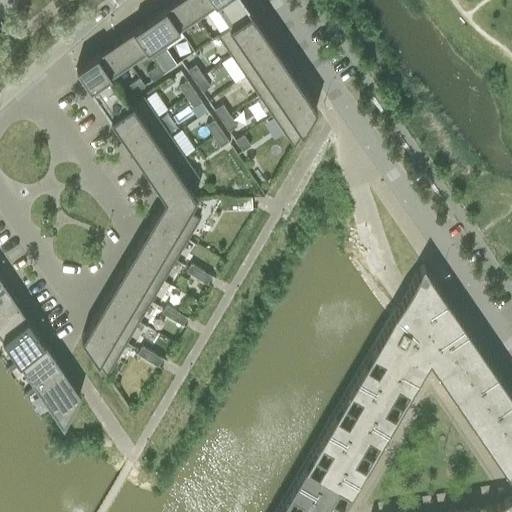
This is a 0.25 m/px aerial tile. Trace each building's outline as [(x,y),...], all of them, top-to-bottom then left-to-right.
[(214,3),(212,0),(175,0),(166,6),(180,27),(214,3)] [(212,0),(214,3),(216,7),(230,26),(249,13),(250,12),(242,0),(212,0)] [(180,27),(166,6),(132,30),(146,50),(151,58),(166,48),(160,40),(180,27)] [(250,12),(249,13),(230,26),(223,30),(217,35),(222,42),(230,55),(237,50),(262,33),(264,32),(250,12)] [(146,50),(132,30),(96,54),(110,75),(146,50)] [(264,32),(262,33),(237,50),(230,55),(241,71),(244,75),(276,53),(278,52),(264,32)] [(165,49),(151,58),(156,65),(157,65),(162,73),(176,64),(165,49)] [(278,52),(276,53),(244,75),(258,95),(289,74),(291,72),(278,52)] [(96,54),(75,68),(89,89),(106,113),(126,99),(126,98),(110,75),(96,54)] [(194,80),(202,75),(195,64),(187,70),(194,80)] [(162,73),(157,65),(156,65),(146,72),(152,80),(162,73)] [(291,72),(289,74),(258,95),(259,97),(271,115),(303,94),(305,92),(291,72)] [(194,80),(201,91),(209,86),(202,75),(194,80)] [(139,77),(128,85),(133,93),(144,85),(139,77)] [(193,91),(186,80),(178,86),(185,96),(193,91)] [(193,91),(185,96),(193,107),(201,101),(193,91)] [(305,92),(303,94),(271,115),(276,122),(293,147),(314,111),(316,108),(305,92)] [(122,138),(132,131),(156,115),(143,95),(130,104),(109,118),(122,137),(122,138)] [(221,120),(229,115),(222,104),(214,110),(221,120)] [(156,115),(132,131),(122,138),(130,148),(136,157),(170,134),(164,126),(157,115),(156,115)] [(229,115),(221,120),(228,131),(236,125),(229,115)] [(212,136),(221,130),(213,119),(205,125),(212,136)] [(221,130),(212,136),(220,147),(228,141),(221,130)] [(150,176),(183,154),(170,134),(136,157),(149,177),(150,176)] [(243,134),(234,140),(237,143),(242,151),(250,145),(245,137),(243,134)] [(150,176),(149,177),(153,183),(163,198),(165,198),(195,197),(186,184),(198,176),(183,154),(150,176)] [(251,208),(251,196),(237,197),(237,209),(251,208)] [(184,236),(187,237),(190,233),(199,217),(187,210),(195,197),(165,198),(163,198),(152,217),(155,218),(184,236)] [(237,197),(226,197),(226,209),(237,209),(237,197)] [(155,218),(152,217),(149,223),(140,237),(162,250),(175,258),(187,237),(184,236),(155,218)] [(162,250),(140,237),(136,245),(128,258),(157,275),(163,279),(175,258),(162,250)] [(163,279),(157,275),(128,258),(116,279),(151,299),(161,281),(163,279)] [(196,277),(201,269),(190,263),(186,271),(196,277)] [(395,310),(423,352),(464,324),(422,263),(403,295),(395,310)] [(196,277),(206,283),(211,276),(201,269),(196,277)] [(0,295),(8,290),(0,277),(0,295)] [(151,299),(116,279),(103,300),(138,320),(151,299)] [(0,333),(0,334),(26,316),(8,290),(0,295),(0,333)] [(91,320),(126,341),(138,320),(103,300),(91,320)] [(171,319),(176,311),(166,305),(161,312),(171,319)] [(428,360),(423,352),(395,310),(371,350),(418,377),(428,360)] [(171,319),(182,325),(186,317),(176,311),(171,319)] [(44,342),(26,316),(0,334),(2,337),(18,360),(44,342)] [(126,341),(91,320),(81,337),(106,375),(126,341)] [(423,352),(428,360),(440,377),(481,349),(464,324),(423,352)] [(62,368),(44,342),(18,360),(20,363),(36,386),(62,368)] [(147,360),(152,352),(141,346),(136,354),(147,360)] [(481,349),(440,377),(457,402),(498,374),(481,349)] [(371,350),(364,363),(411,390),(418,377),(371,350)] [(147,360),(157,366),(162,358),(152,352),(147,360)] [(18,360),(5,369),(7,372),(20,363),(18,360)] [(364,363),(356,375),(403,403),(411,390),(364,363)] [(62,368),(36,386),(38,388),(53,411),(62,424),(79,394),(62,368)] [(511,394),(498,374),(457,402),(474,427),(511,401),(511,394)] [(356,375),(349,388),(396,416),(403,403),(356,375)] [(36,386),(22,394),(25,397),(38,388),(36,386)] [(349,388),(341,401),(388,428),(396,416),(349,388)] [(341,401),(334,414),(381,441),(388,428),(341,401)] [(511,437),(511,401),(474,427),(492,452),(511,437)] [(334,414),(326,427),(373,454),(381,441),(334,414)] [(326,427),(319,439),(366,467),(373,454),(326,427)] [(511,475),(511,437),(492,452),(509,477),(511,475)] [(319,439),(311,452),(358,480),(366,467),(319,439)] [(311,452),(304,465),(351,493),(358,480),(311,452)] [(304,465),(296,478),(343,505),(351,493),(304,465)] [(296,478),(289,491),(325,511),(339,511),(343,505),(296,478)] [(325,511),(289,491),(281,504),(295,511),(325,511)] [(511,511),(511,505),(506,497),(496,504),(499,511),(511,511)]
